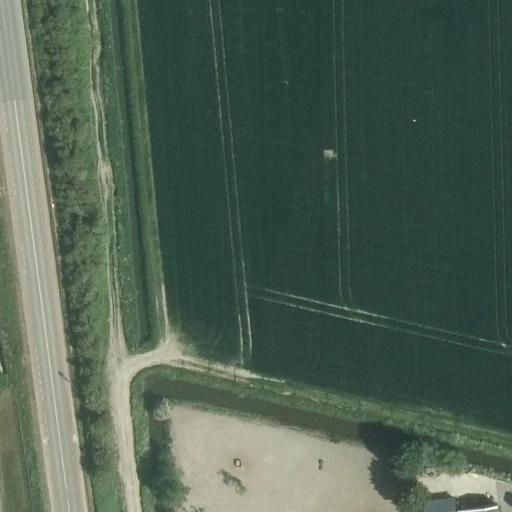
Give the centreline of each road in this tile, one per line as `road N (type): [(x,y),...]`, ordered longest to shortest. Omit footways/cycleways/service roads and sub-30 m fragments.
road 1 (tertiary): [(69,511),(0,0)]
road 2 (track): [(123,381),(89,0)]
road 3 (track): [(134,511),(124,375),(168,353)]
